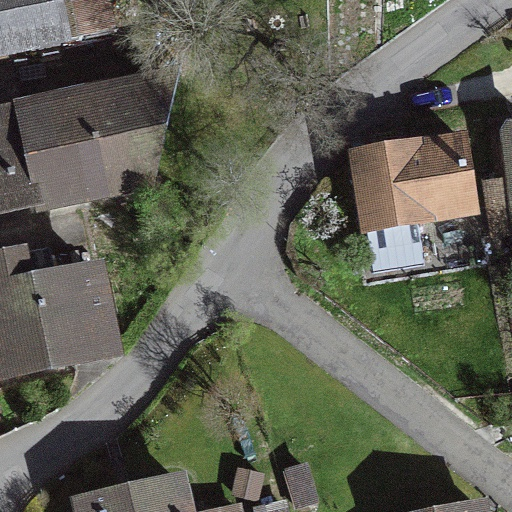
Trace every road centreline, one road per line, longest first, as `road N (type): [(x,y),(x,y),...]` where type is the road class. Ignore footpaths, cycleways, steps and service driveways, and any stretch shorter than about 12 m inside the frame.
road 1 (residential): [(487,0),(330,122),(222,260)]
road 2 (residential): [(222,260),(511,484)]
road 3 (residential): [(222,260),(127,385),(85,421),(0,467)]
